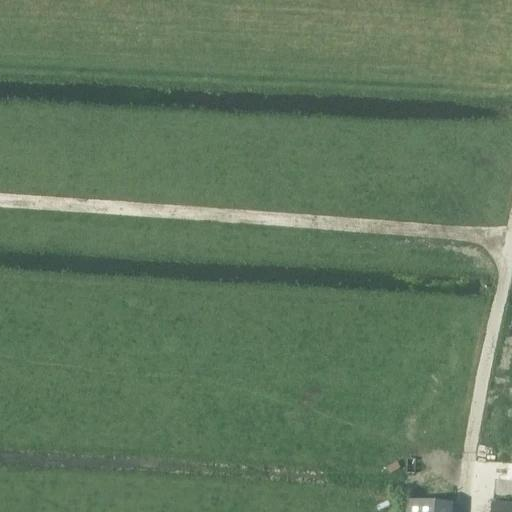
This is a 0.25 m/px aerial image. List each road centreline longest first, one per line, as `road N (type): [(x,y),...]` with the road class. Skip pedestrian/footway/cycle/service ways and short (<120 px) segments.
road 1 (track): [(508,242),(0,206)]
road 2 (track): [(462,511),(511,223)]
